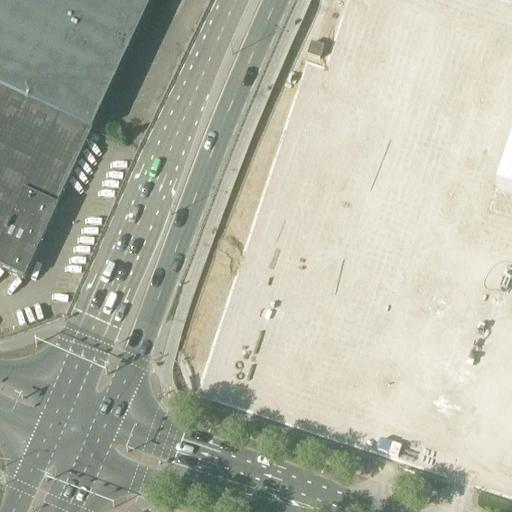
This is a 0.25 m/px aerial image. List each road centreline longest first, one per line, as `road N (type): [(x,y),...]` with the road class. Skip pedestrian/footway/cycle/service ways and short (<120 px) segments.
road 1 (primary): [(102,433),(279,0)]
road 2 (primary): [(237,0),(56,412)]
road 3 (tertiary): [(315,511),(149,460),(102,433)]
